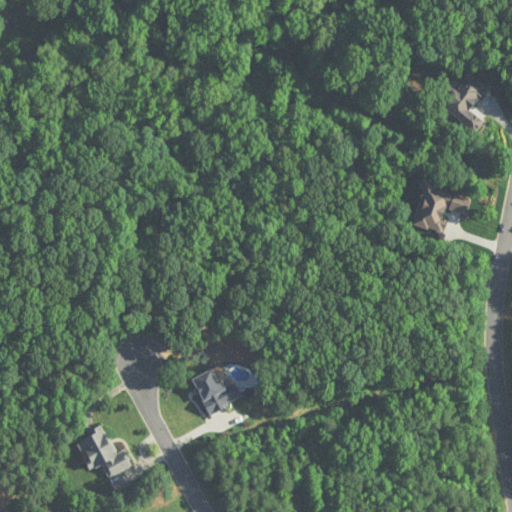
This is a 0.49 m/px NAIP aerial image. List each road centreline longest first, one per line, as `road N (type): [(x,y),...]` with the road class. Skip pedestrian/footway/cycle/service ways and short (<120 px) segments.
road 1 (residential): [(511,490),(494,368),(497,288),(511,211)]
road 2 (residential): [(138,355),(146,404),(206,511)]
